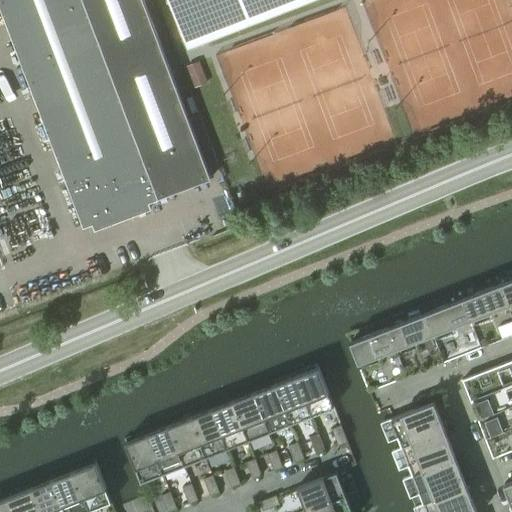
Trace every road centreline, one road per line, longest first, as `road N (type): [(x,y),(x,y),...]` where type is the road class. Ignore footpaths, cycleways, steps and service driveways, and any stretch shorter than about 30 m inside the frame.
road 1 (secondary): [(0,369),(511,154)]
road 2 (residential): [(494,511),(445,378)]
